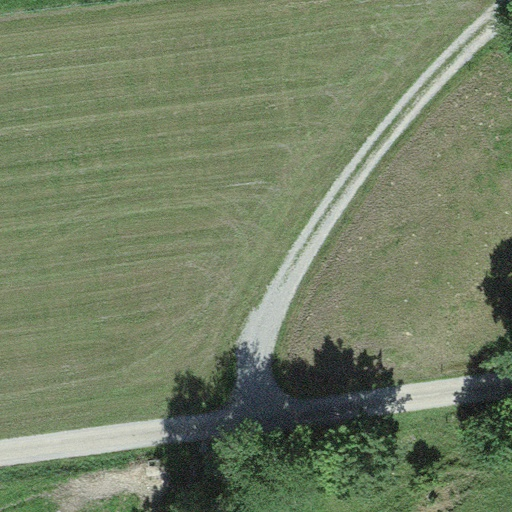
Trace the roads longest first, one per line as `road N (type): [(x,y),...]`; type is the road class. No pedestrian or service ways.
road 1 (track): [(0,457),(511,387)]
road 2 (track): [(256,422),(260,358),(281,299),(380,137),(485,28),(511,14)]
